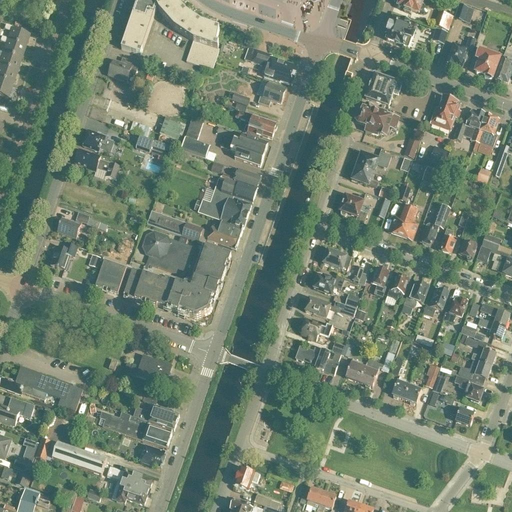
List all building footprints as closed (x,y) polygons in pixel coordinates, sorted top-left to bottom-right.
[(54,5),(56,0),(18,0),(44,8),(47,2),(54,5)] [(140,0),(140,1),(139,0),(121,52),(141,59),(157,11),(159,14),(174,32),(193,44),(187,65),(212,74),(219,53),(218,52),(219,47),(217,47),(219,33),(202,27),(187,17),(175,4),(173,0),(140,0)] [(419,16),(424,0),(400,0),(401,0),(398,9),(405,11),(405,12),(405,14),(404,14),(410,16),(411,14),(419,16)] [(474,13),(459,8),(454,22),(469,27),(474,13)] [(448,34),(453,20),(439,15),(434,29),(448,34)] [(413,37),(417,29),(394,21),(390,30),(392,30),(390,34),(389,34),(386,43),(404,49),(404,50),(404,51),(405,51),(407,52),(408,52),(409,52),(414,38),(413,37)] [(11,31),(11,29),(5,27),(4,32),(9,34),(7,41),(6,44),(25,50),(29,38),(11,31)] [(448,36),(436,32),(432,43),(444,47),(448,36)] [(0,42),(0,44),(5,46),(2,56),(21,63),(25,50),(6,44),(7,41),(1,39),(0,42)] [(471,54),(475,43),(469,41),(465,52),(453,47),(446,66),(447,67),(448,69),(451,70),(453,69),(454,69),(454,68),(462,71),(464,65),(465,65),(467,59),(466,59),(468,53),(471,54)] [(272,58),(262,55),(255,53),(251,65),(267,71),(264,80),(280,86),(280,85),(292,89),(298,70),(271,61),(272,58)] [(493,82),(500,61),(492,58),(493,55),(488,53),(487,56),(480,54),(477,62),(479,63),(476,72),(475,73),(475,76),(477,77),(478,77),(483,78),(485,82),(490,84),(493,82)] [(0,70),(16,76),(21,63),(2,56),(0,61),(0,70)] [(511,64),(503,61),(495,84),(496,84),(496,86),(500,87),(502,86),(503,86),(508,87),(511,75),(511,64)] [(136,78),(139,67),(126,62),(125,68),(113,64),(108,79),(127,85),(130,77),(136,78)] [(0,83),(12,87),(16,76),(0,70),(0,83)] [(346,75),(343,83),(350,85),(353,77),(346,75)] [(398,98),(402,89),(397,87),(398,86),(374,77),(366,101),(389,110),(394,96),(398,98)] [(12,87),(0,83),(0,97),(8,100),(12,87)] [(281,108),(286,94),(268,88),(263,101),(261,100),(258,106),(269,110),(271,104),(281,108)] [(227,102),(247,109),(250,102),(230,95),(227,102)] [(458,122),(461,115),(458,114),(459,109),(458,108),(458,107),(448,104),(449,103),(443,101),(441,106),(442,107),(439,114),(437,113),(431,127),(450,134),(455,121),(458,122)] [(245,115),(247,109),(237,106),(235,112),(245,115)] [(359,126),(368,129),(366,134),(378,138),(379,136),(387,139),(390,131),(396,133),(400,122),(387,117),(388,116),(367,109),(366,112),(364,111),(361,121),(360,121),(359,121),(358,121),(358,122),(357,122),(357,123),(357,124),(357,125),(358,125),(358,126),(359,126)] [(419,109),(415,120),(426,124),(430,113),(419,109)] [(471,144),(476,145),(485,118),(484,116),(481,115),(480,115),(478,114),(477,115),(472,113),(466,129),(459,127),(453,142),(461,145),(463,139),(471,142),(471,144)] [(272,143),(277,128),(238,115),(236,121),(249,125),(250,122),(253,123),(248,136),(259,140),(259,139),(272,143)] [(492,121),(485,118),(476,145),(481,147),(493,151),(497,139),(494,138),(499,123),(498,121),(495,120),(492,121)] [(187,128),(166,120),(159,138),(180,146),(187,128)] [(191,126),(202,129),(204,124),(193,120),(191,126)] [(139,126),(137,136),(149,139),(151,130),(139,126)] [(191,126),(189,131),(200,135),(202,129),(191,126)] [(187,136),(199,140),(200,135),(189,131),(187,136)] [(108,143),(109,140),(100,137),(99,138),(89,134),(83,150),(99,155),(101,152),(111,155),(114,146),(108,143)] [(186,141),(197,145),(199,140),(187,136),(186,141)] [(154,144),(140,139),(136,152),(150,157),(154,144)] [(235,162),(260,171),(268,148),(243,139),(241,145),(224,139),(220,150),(237,156),(235,162)] [(197,145),(186,141),(181,154),(206,162),(211,149),(197,145)] [(420,145),(410,141),(404,158),(414,162),(420,145)] [(497,180),(507,151),(502,149),(491,178),(497,180)] [(443,170),(449,155),(435,150),(429,165),(443,170)] [(116,184),(121,171),(100,164),(101,160),(92,157),(92,158),(80,154),(75,168),(87,172),(87,173),(96,176),(97,173),(107,176),(106,180),(116,184)] [(360,162),(357,170),(373,176),(376,168),(383,171),(385,166),(367,160),(367,158),(361,156),(359,161),(360,162)] [(214,165),(212,172),(221,175),(223,168),(214,165)] [(437,188),(442,174),(427,169),(422,183),(437,188)] [(370,184),(373,176),(357,170),(354,179),(353,178),(351,183),(357,186),(358,184),(376,191),(378,187),(370,184)] [(235,172),(234,176),(237,177),(235,183),(258,191),(261,181),(235,172)] [(492,176),(482,172),(477,186),(487,189),(492,176)] [(225,185),(219,182),(215,194),(242,203),(253,207),(257,193),(233,184),(232,186),(226,183),(225,185)] [(394,195),(382,190),(379,199),(391,204),(394,195)] [(407,206),(411,192),(403,190),(398,203),(407,206)] [(198,216),(223,225),(243,233),(251,209),(241,206),(242,203),(215,194),(210,206),(203,203),(202,205),(197,203),(193,215),(198,216)] [(340,215),(341,215),(341,219),(345,220),(346,217),(357,221),(356,224),(363,227),(366,217),(359,215),(363,205),(345,199),(340,215)] [(440,209),(435,221),(433,228),(432,228),(431,228),(430,228),(429,228),(428,228),(427,229),(427,230),(426,230),(426,231),(426,232),(420,247),(429,251),(430,249),(431,249),(434,242),(435,243),(439,231),(444,233),(451,213),(440,209)] [(401,240),(411,212),(404,210),(400,222),(395,220),(389,236),(401,240)] [(417,228),(413,227),(417,214),(411,212),(401,240),(411,244),(417,228)] [(236,254),(243,233),(223,225),(220,233),(212,231),(211,236),(203,233),(204,232),(187,226),(186,227),(152,215),(148,228),(182,239),(182,240),(198,245),(198,247),(215,252),(217,247),(236,254)] [(464,231),(469,218),(463,215),(458,229),(464,231)] [(76,242),(82,226),(76,224),(75,226),(62,222),(57,235),(76,242)] [(98,232),(100,225),(89,222),(87,228),(98,232)] [(450,258),(455,244),(451,242),(453,236),(446,233),(439,253),(441,254),(441,255),(450,258)] [(195,251),(186,248),(179,245),(170,242),(169,240),(154,235),(146,238),(142,250),(146,259),(149,260),(147,267),(185,280),(195,251)] [(496,244),(497,242),(486,238),(481,250),(497,255),(500,246),(496,244)] [(472,263),(477,250),(475,249),(476,246),(464,242),(459,258),(467,261),(466,261),(467,262),(467,263),(468,264),(469,264),(470,264),(471,264),(472,263)] [(51,269),(65,274),(70,260),(74,261),(78,251),(66,247),(64,253),(58,251),(51,269)] [(216,302),(231,258),(206,249),(191,293),(187,292),(188,290),(165,283),(165,284),(132,273),(124,299),(156,310),(157,308),(197,322),(210,316),(214,301),(216,302)] [(490,255),(495,257),(501,259),(498,266),(501,267),(498,275),(511,279),(511,264),(508,264),(510,260),(481,250),(476,263),(486,266),(490,255)] [(352,262),(328,254),(324,267),(347,275),(352,262)] [(98,271),(101,262),(93,258),(89,268),(98,271)] [(104,265),(96,290),(107,294),(115,268),(104,265)] [(126,272),(115,268),(107,294),(118,298),(126,272)] [(364,272),(357,269),(352,283),(359,286),(359,287),(364,289),(368,279),(362,277),(364,272)] [(377,289),(374,297),(382,301),(388,286),(385,285),(389,275),(377,271),(372,287),(377,289)] [(313,292),(331,298),(334,290),(341,292),(345,283),(337,280),(336,284),(320,278),(318,284),(316,283),(313,292)] [(409,283),(397,278),(392,294),(390,293),(387,300),(393,302),(395,305),(397,304),(398,301),(402,302),(409,283)] [(414,312),(417,305),(423,307),(429,290),(416,286),(411,301),(407,299),(401,315),(410,318),(413,312),(414,312)] [(433,321),(436,312),(442,314),(448,297),(436,293),(430,310),(426,309),(423,317),(433,321)] [(357,312),(360,302),(349,298),(345,308),(357,312)] [(356,312),(347,309),(336,305),(334,310),(310,301),(305,314),(327,322),(330,313),(353,322),(356,312)] [(453,326),(455,319),(461,321),(467,307),(466,307),(467,304),(460,301),(458,306),(454,304),(450,317),(446,315),(443,323),(453,326)] [(480,309),(473,306),(469,318),(476,320),(480,309)] [(494,327),(506,331),(510,319),(499,315),(499,314),(483,308),(481,314),(497,320),(494,327)] [(357,320),(364,323),(367,314),(360,312),(357,320)] [(506,331),(494,327),(481,322),(478,329),(492,334),(490,339),(502,344),(506,331)] [(300,336),(302,337),(301,337),(309,340),(308,342),(316,345),(319,337),(329,341),(333,329),(327,327),(326,331),(306,324),(304,330),(303,329),(301,330),(300,331),(299,332),(299,333),(299,335),(300,336)] [(464,328),(461,337),(483,345),(485,339),(476,336),(477,333),(464,328)] [(487,346),(483,345),(461,337),(458,343),(461,343),(460,346),(476,352),(476,351),(484,353),(487,346)] [(455,350),(444,345),(440,356),(451,360),(455,350)] [(353,350),(346,347),(342,358),(349,360),(353,350)] [(338,365),(341,358),(335,355),(331,365),(327,363),(330,356),(322,353),(321,357),(307,352),(307,353),(301,350),(296,362),(302,365),(303,363),(317,368),(315,371),(323,374),(334,378),(339,365),(338,365)] [(473,357),(472,362),(474,363),(480,366),(492,370),(496,357),(484,353),(482,360),(473,357)] [(366,368),(359,386),(365,388),(364,389),(368,391),(369,389),(371,390),(378,371),(389,375),(391,368),(393,369),(395,362),(394,362),(395,359),(388,356),(383,368),(368,362),(366,368)] [(169,375),(171,370),(152,363),(152,362),(143,359),(140,370),(136,380),(166,390),(166,389),(165,389),(168,379),(170,380),(172,376),(169,375)] [(404,362),(398,360),(391,377),(398,380),(404,362)] [(118,365),(112,363),(109,371),(114,374),(118,365)] [(347,381),(359,386),(366,368),(354,363),(347,381)] [(452,373),(451,377),(456,380),(457,379),(483,388),(485,382),(487,383),(492,370),(480,366),(474,363),(470,373),(466,372),(461,370),(459,375),(452,373)] [(130,377),(133,369),(127,367),(124,375),(130,377)] [(136,380),(140,370),(133,367),(133,369),(130,377),(136,380)] [(440,372),(430,368),(426,379),(429,380),(425,389),(432,392),(440,372)] [(72,389),(22,371),(18,381),(68,400),(72,390),(72,389)] [(483,393),(468,388),(470,384),(457,379),(454,386),(460,388),(459,391),(464,393),(466,394),(464,400),(471,402),(471,404),(479,406),(483,393)] [(18,381),(16,386),(3,381),(0,389),(7,392),(7,394),(21,399),(22,397),(45,405),(48,398),(61,402),(58,411),(75,417),(83,394),(72,390),(68,400),(18,381)] [(398,400),(404,403),(410,385),(407,383),(405,388),(397,385),(392,398),(393,398),(393,400),(397,402),(398,400)] [(410,385),(404,403),(410,405),(409,406),(413,408),(414,406),(416,407),(421,394),(412,390),(414,386),(410,385)] [(159,403),(140,396),(138,402),(144,404),(143,405),(152,408),(153,405),(157,406),(159,403)] [(455,403),(445,399),(443,405),(453,408),(455,403)] [(8,412),(1,410),(0,413),(0,423),(16,429),(19,418),(23,420),(27,407),(11,401),(8,412)] [(475,418),(460,412),(453,410),(450,417),(458,419),(456,424),(470,430),(475,418)] [(134,420),(150,426),(174,434),(179,419),(155,411),(153,416),(137,411),(134,420)] [(173,438),(149,429),(150,426),(134,420),(122,416),(120,422),(102,416),(100,422),(105,424),(103,431),(127,439),(132,441),(168,453),(173,438)] [(0,460),(4,462),(11,443),(0,439),(0,460)] [(102,479),(107,464),(42,442),(36,460),(52,466),(53,463),(102,479)] [(161,471),(167,456),(145,449),(140,465),(152,470),(153,468),(161,471)] [(29,477),(33,467),(17,461),(13,471),(29,477)] [(118,487),(148,497),(152,485),(110,471),(109,475),(111,476),(110,481),(119,484),(118,487)] [(257,486),(260,478),(240,471),(234,489),(249,494),(252,485),(257,486)] [(25,491),(29,479),(20,475),(16,488),(25,491)] [(148,497),(118,487),(112,502),(117,503),(116,505),(125,508),(126,503),(144,509),(148,497)] [(313,510),(312,511),(318,511),(324,496),(312,492),(306,508),(313,510)] [(18,511),(35,511),(40,499),(25,493),(18,511)] [(40,499),(35,511),(72,511),(76,499),(58,493),(54,503),(40,499)] [(99,506),(102,498),(90,493),(87,502),(99,506)] [(324,496),(318,511),(324,511),(325,511),(328,511),(331,511),(336,500),(324,496)] [(281,511),(283,508),(257,499),(254,506),(272,511),(281,511)]
